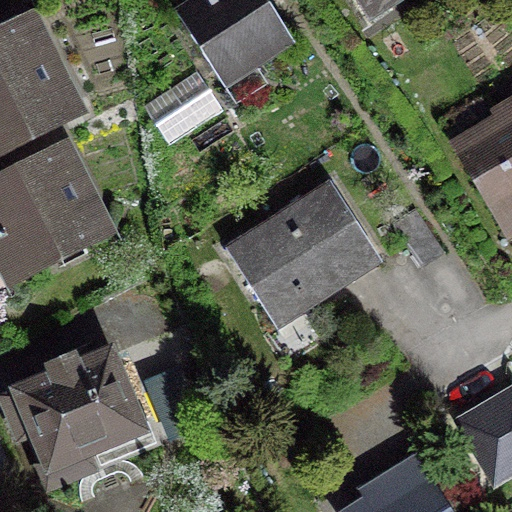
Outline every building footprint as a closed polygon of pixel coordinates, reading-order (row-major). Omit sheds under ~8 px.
[(307,51),(270,0),(223,0),(198,18),(251,91),(307,51)] [(366,0),(385,29),(430,0),(366,0)] [(0,60),(0,184),(1,187),(80,153),(99,142),(50,37),(0,60)] [(195,74),(140,107),(164,147),(219,114),(195,74)] [(511,135),(485,151),(511,195),(511,135)] [(1,187),(0,187),(0,241),(17,281),(117,237),(80,153),(1,187)] [(383,275),(337,199),(254,250),(300,325),(383,275)] [(416,212),(392,228),(419,270),(443,255),(416,212)] [(178,447),(127,351),(21,408),(72,503),(178,447)] [(453,511),(417,454),(358,490),(365,501),(346,511),(453,511)]
